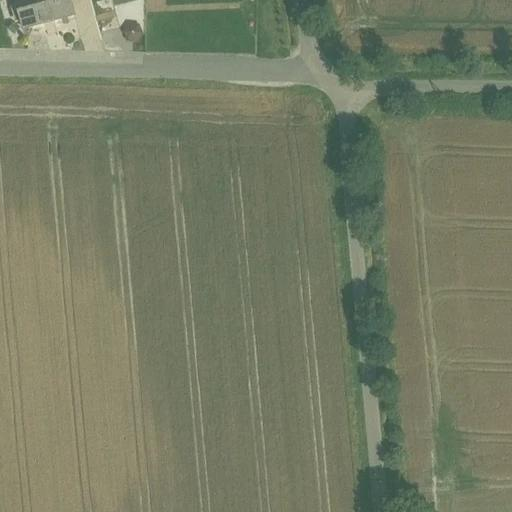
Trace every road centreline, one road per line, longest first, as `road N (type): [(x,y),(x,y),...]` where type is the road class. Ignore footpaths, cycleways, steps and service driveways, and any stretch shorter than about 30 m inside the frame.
road 1 (unclassified): [(331,79),(347,127),(384,511)]
road 2 (unclassified): [(0,64),(331,79)]
road 3 (unclassified): [(511,87),(331,79)]
